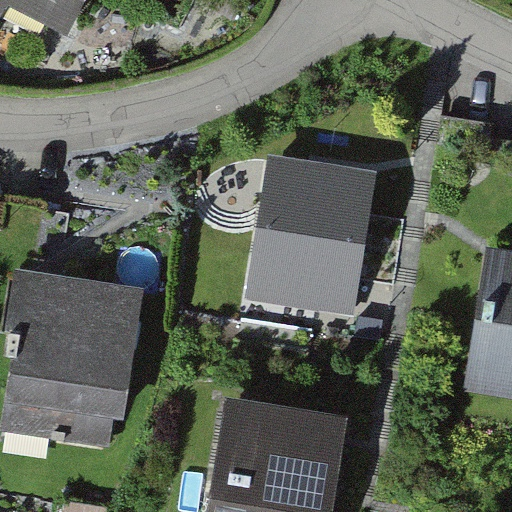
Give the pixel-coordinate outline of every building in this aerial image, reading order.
[(0,0),(0,27),(7,14),(69,46),(92,0),(0,0)] [(374,175),(270,161),(251,306),(355,320),(374,175)] [(511,251),(486,248),(465,392),(511,398),(511,251)] [(140,288),(20,275),(3,431),(123,444),(140,288)] [(335,511),(350,428),(226,407),(209,511),(335,511)]
